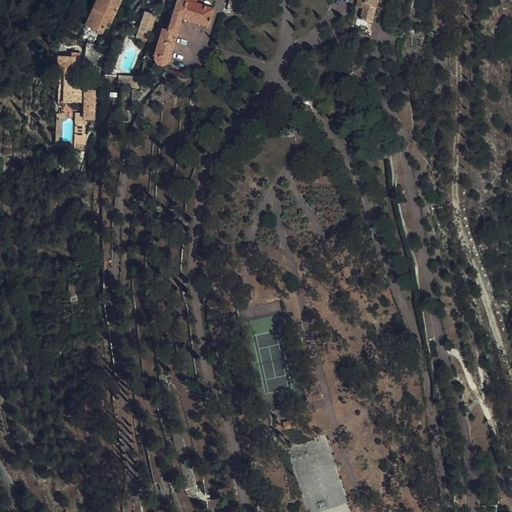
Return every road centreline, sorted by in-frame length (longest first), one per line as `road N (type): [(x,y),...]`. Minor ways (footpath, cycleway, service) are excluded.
road 1 (track): [(272,191),(363,511)]
road 2 (track): [(295,96),(304,144),(255,215),(243,268),(252,324)]
